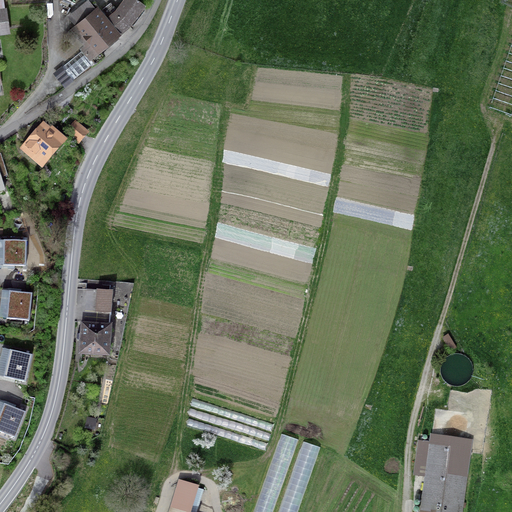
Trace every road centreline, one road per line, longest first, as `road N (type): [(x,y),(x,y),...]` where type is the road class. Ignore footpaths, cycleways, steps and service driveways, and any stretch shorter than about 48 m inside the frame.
road 1 (tertiary): [(0,504),(51,414),(83,188),(177,0)]
road 2 (residential): [(158,0),(130,41),(91,75),(0,137)]
